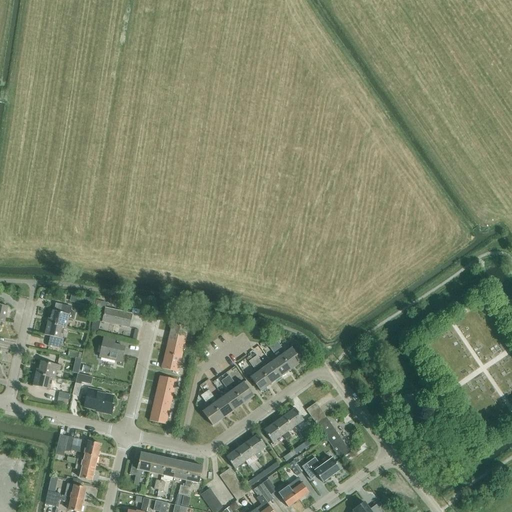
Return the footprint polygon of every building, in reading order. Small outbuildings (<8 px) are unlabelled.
[(92,307),(93,301),(76,297),(75,304),(86,307),(87,306),(92,307)] [(105,309),(106,303),(96,301),(95,307),(105,310),(105,308),(105,309)] [(47,322),(67,327),(69,319),(73,320),(75,313),(70,312),(71,307),(55,304),(54,311),(52,311),(50,319),(48,318),(47,322)] [(0,318),(5,320),(8,307),(0,305),(0,318)] [(105,310),(102,322),(129,328),(132,315),(105,309),(105,308),(105,310)] [(92,331),(100,331),(100,322),(93,321),(92,331)] [(66,331),(67,327),(47,322),(44,335),(50,336),(48,346),(62,349),(64,339),(61,338),(63,330),(66,331)] [(169,338),(185,342),(188,328),(172,324),(169,338)] [(121,362),(124,347),(114,345),(115,340),(104,337),(99,357),(121,362)] [(269,337),(263,341),(268,348),(269,347),(273,344),(274,344),(270,338),(269,337)] [(181,357),(185,342),(169,338),(165,353),(181,357)] [(274,344),(273,344),(278,352),(282,349),(277,342),(274,344)] [(291,369),(301,362),(298,358),(305,353),(296,342),(290,347),(291,348),(281,356),(291,369)] [(269,347),(274,354),(278,352),(273,344),(269,347)] [(76,358),(78,359),(79,353),(69,350),(67,356),(75,358),(76,358)] [(178,372),(181,357),(165,353),(162,368),(178,372)] [(257,356),(253,359),(258,366),(262,363),(257,356)] [(271,363),(281,377),(291,369),(281,356),(277,358),(271,363)] [(254,369),(258,366),(253,359),(249,362),(254,369)] [(35,373),(55,378),(57,370),(59,370),(60,366),(40,361),(39,369),(36,369),(35,373)] [(261,370),(271,384),(281,377),(271,363),(265,367),(262,363),(258,366),(261,370)] [(260,392),(271,384),(261,370),(250,378),(260,392)] [(54,382),(55,378),(35,373),(32,386),(49,390),(51,381),(54,382)] [(77,374),(75,384),(81,385),(82,383),(91,385),(93,377),(83,375),(78,374),(77,374)] [(156,391),(173,394),(176,380),(160,376),(156,391)] [(230,386),(234,383),(229,376),(225,378),(230,386)] [(226,389),(230,386),(225,378),(221,381),(226,389)] [(230,386),(243,404),(254,396),(243,382),(237,387),(234,383),(230,386)] [(75,384),(72,395),(78,397),(81,385),(75,384)] [(223,397),(233,411),(243,404),(230,386),(226,389),(229,393),(223,397)] [(209,390),(204,393),(210,401),(214,398),(209,390)] [(90,391),(86,406),(102,410),(101,412),(109,414),(111,413),(113,407),(111,405),(113,396),(90,391)] [(169,410),(173,394),(156,391),(153,406),(169,410)] [(59,392),(58,398),(68,400),(69,395),(59,392)] [(206,403),(210,401),(204,393),(200,396),(206,403)] [(213,404),(223,418),(233,411),(223,397),(217,402),(214,398),(210,401),(213,404)] [(309,415),(319,408),(316,403),(306,410),(309,415)] [(212,426),(223,418),(213,404),(202,412),(212,426)] [(166,425),(169,410),(153,406),(149,421),(166,425)] [(284,415),(293,428),(303,421),(294,408),(284,415)] [(313,420),(323,413),(319,408),(309,415),(313,420)] [(316,424),(326,417),(323,413),(313,420),(316,424)] [(287,432),(293,428),(284,415),(273,423),(282,436),(285,440),(290,436),(287,432)] [(326,417),(316,424),(341,459),(350,452),(326,417)] [(272,443),(282,436),(273,423),(263,430),(272,443)] [(63,456),(65,450),(68,437),(59,435),(55,454),(63,456)] [(246,442),(255,455),(258,459),(263,455),(260,451),(266,447),(257,435),(246,442)] [(343,440),(348,446),(353,441),(348,435),(343,440)] [(304,443),(306,447),(317,440),(314,436),(304,443)] [(72,446),(74,438),(68,437),(65,450),(71,452),(71,451),(85,454),(97,456),(100,444),(88,441),(86,449),(72,446)] [(435,452),(441,449),(435,440),(429,443),(435,452)] [(245,462),(255,455),(246,442),(236,449),(245,462)] [(296,454),(306,447),(304,443),(293,450),(296,454)] [(234,469),(245,462),(236,449),(226,457),(234,469)] [(286,462),(296,454),(293,450),(283,458),(286,462)] [(149,473),(153,456),(140,453),(138,463),(132,462),(130,475),(135,476),(133,485),(138,486),(141,471),(149,473)] [(95,468),(97,456),(85,454),(83,461),(77,459),(75,464),(76,464),(82,466),(95,468)] [(162,475),(165,458),(153,456),(149,473),(162,475)] [(315,457),(301,467),(311,480),(311,479),(317,475),(322,482),(330,477),(340,470),(332,459),(321,466),(315,457)] [(174,478),(178,461),(165,458),(162,475),(174,478)] [(186,481),(190,464),(178,461),(174,478),(186,481)] [(297,476),(302,472),(294,461),(289,465),(297,476)] [(265,470),(268,474),(279,467),(276,463),(265,470)] [(82,466),(76,464),(75,469),(81,471),(79,478),(92,481),(95,468),(82,466)] [(185,487),(183,496),(188,497),(191,482),(199,484),(202,467),(190,464),(186,481),(185,487)] [(226,486),(236,479),(229,469),(219,476),(226,486)] [(259,481),(268,474),(265,470),(256,477),(259,481)] [(248,488),(259,481),(256,477),(245,484),(248,488)] [(288,486),(298,500),(308,493),(302,483),(298,478),(288,486)] [(230,491),(240,484),(236,479),(226,486),(230,491)] [(270,495),(276,491),(268,480),(263,484),(270,495)] [(64,496),(83,500),(86,488),(74,485),(67,484),(65,492),(64,496)] [(233,495),(243,489),(240,484),(230,491),(233,495)] [(261,484),(256,488),(267,503),(273,499),(261,484)] [(288,507),(298,500),(288,486),(278,493),(281,498),(288,507)] [(261,505),(256,509),(257,511),(273,511),(267,503),(256,488),(253,490),(258,497),(256,498),(261,505)] [(204,500),(213,493),(209,489),(200,495),(204,500)] [(243,489),(233,495),(237,500),(246,494),(243,489)] [(80,511),(83,500),(64,496),(60,495),(60,494),(48,491),(45,505),(57,508),(59,501),(69,503),(68,510),(77,511),(80,511)] [(207,504),(216,498),(213,493),(204,500),(207,504)] [(146,511),(149,499),(143,498),(142,504),(140,511),(146,511)] [(210,509),(219,503),(216,498),(207,504),(210,509)] [(158,511),(159,511),(162,502),(155,501),(153,511),(158,511)] [(159,511),(165,511),(168,504),(167,504),(162,502),(159,511)] [(380,511),(378,508),(373,511),(370,511),(364,502),(353,510),(352,510),(353,511),(380,511)] [(219,503),(210,509),(212,511),(215,511),(222,508),(219,503)]
